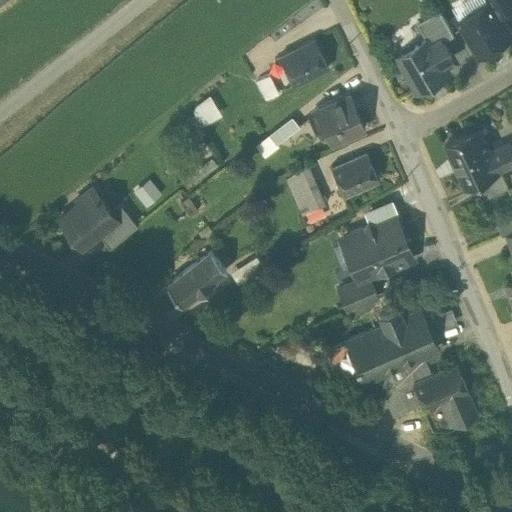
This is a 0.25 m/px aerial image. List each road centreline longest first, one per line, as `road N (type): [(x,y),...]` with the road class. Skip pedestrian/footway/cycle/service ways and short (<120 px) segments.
road 1 (residential): [(0,246),(511,503)]
road 2 (residential): [(402,133),(511,397)]
road 3 (residential): [(335,0),(402,133)]
road 4 (residential): [(511,70),(402,133)]
